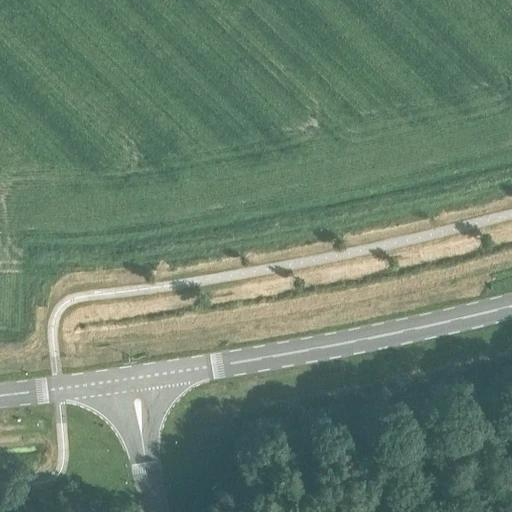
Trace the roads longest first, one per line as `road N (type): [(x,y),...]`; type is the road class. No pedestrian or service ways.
road 1 (secondary): [(133,380),(377,338),(511,304)]
road 2 (secondary): [(133,380),(0,394)]
road 3 (unclassified): [(154,511),(133,380)]
